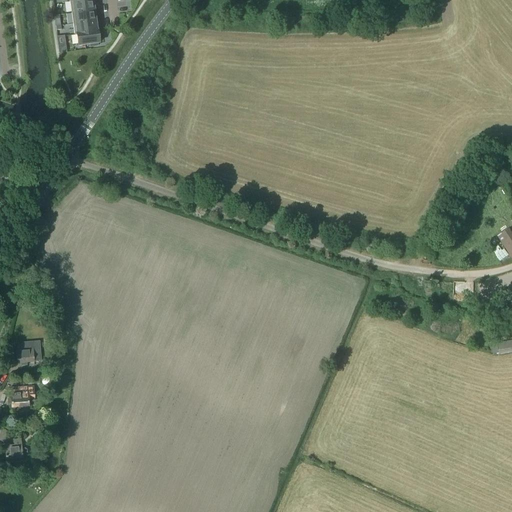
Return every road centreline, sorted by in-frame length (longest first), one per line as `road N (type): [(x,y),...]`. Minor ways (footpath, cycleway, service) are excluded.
road 1 (track): [(426,272),(65,158)]
road 2 (unclassified): [(0,249),(174,0)]
